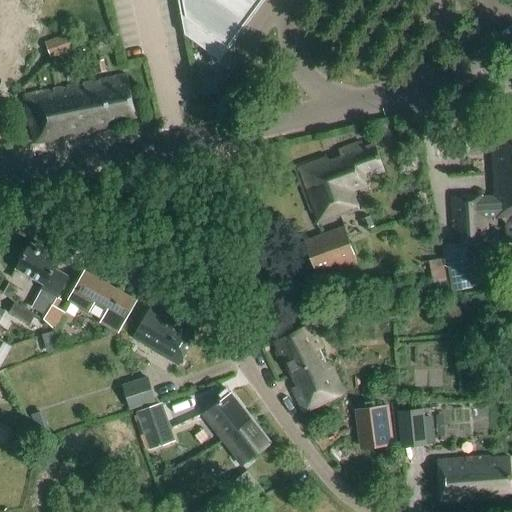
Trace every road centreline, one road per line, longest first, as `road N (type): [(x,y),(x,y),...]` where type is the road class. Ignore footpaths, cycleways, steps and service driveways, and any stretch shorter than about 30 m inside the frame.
road 1 (residential): [(248,357),(216,322),(45,224),(23,170)]
road 2 (residential): [(248,357),(240,130)]
road 3 (unclassified): [(23,170),(240,130)]
road 4 (unclassified): [(343,108),(450,80),(511,7)]
road 5 (residential): [(371,511),(295,435),(248,357)]
road 6 (residential): [(343,108),(317,90),(291,52),(287,25),(298,0)]
